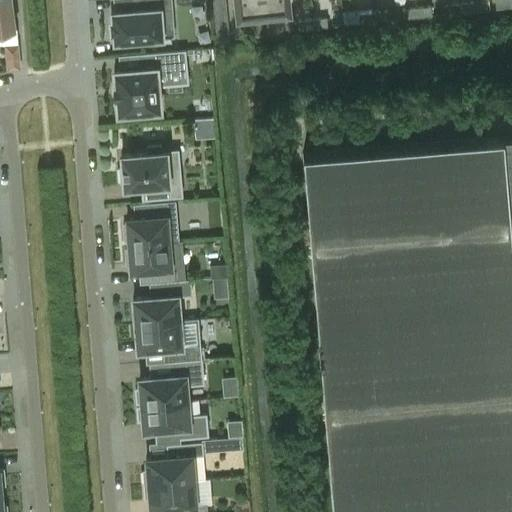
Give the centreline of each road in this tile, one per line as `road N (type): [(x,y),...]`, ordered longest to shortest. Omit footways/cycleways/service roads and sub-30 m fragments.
road 1 (residential): [(108,511),(74,81)]
road 2 (residential): [(1,97),(40,511)]
